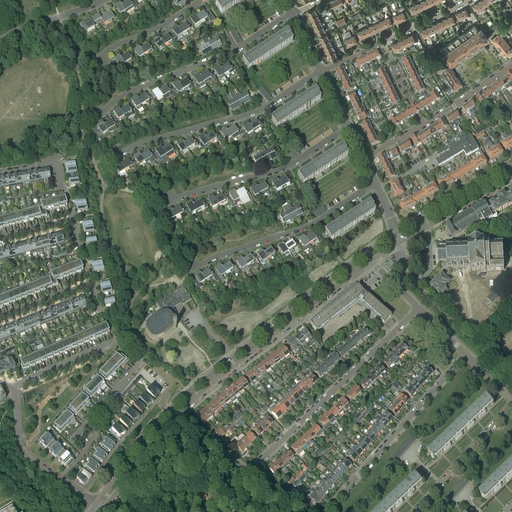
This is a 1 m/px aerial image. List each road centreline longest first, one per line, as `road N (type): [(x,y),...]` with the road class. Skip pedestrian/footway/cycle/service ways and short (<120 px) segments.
road 1 (tertiary): [(363,253),(167,410)]
road 2 (tertiary): [(175,416),(370,261)]
road 3 (residential): [(418,308),(248,471)]
road 4 (residential): [(110,158),(261,109),(321,71)]
road 5 (residential): [(96,116),(129,91),(231,52),(293,13)]
road 6 (residential): [(325,511),(465,354)]
road 7 (residential): [(159,206),(277,170),(347,126)]
road 8 (residential): [(191,270),(315,222),(375,183)]
road 9 (residential): [(511,298),(468,335),(404,273),(401,241)]
road 10 (residential): [(321,71),(467,0)]
road 11 (residential): [(511,404),(415,511)]
road 12 (tertiary): [(511,164),(396,231)]
road 13 (tertiary): [(401,241),(511,177)]
road 14 (residential): [(107,69),(107,50),(201,0)]
